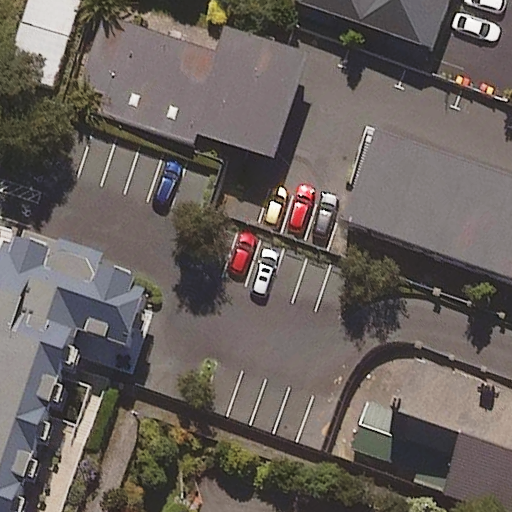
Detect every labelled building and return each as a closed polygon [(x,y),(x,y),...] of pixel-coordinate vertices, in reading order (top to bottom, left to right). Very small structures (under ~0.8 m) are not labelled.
[(56,91),(83,0),(28,0),(5,75),(56,91)] [(450,0),(296,0),(433,49),(450,0)] [(221,53),(106,14),(76,105),(194,144),(198,132),(276,158),(309,57),(229,30),(221,53)] [(511,184),(382,137),(350,225),(511,284),(511,184)] [(154,285),(5,232),(0,245),(0,511),(14,511),(79,329),(131,348),(154,285)] [(511,511),(511,405),(427,376),(410,421),(371,407),(353,456),(415,478),(411,489),(477,511),(511,511)] [(77,511),(123,387),(96,377),(47,511),(77,511)]
